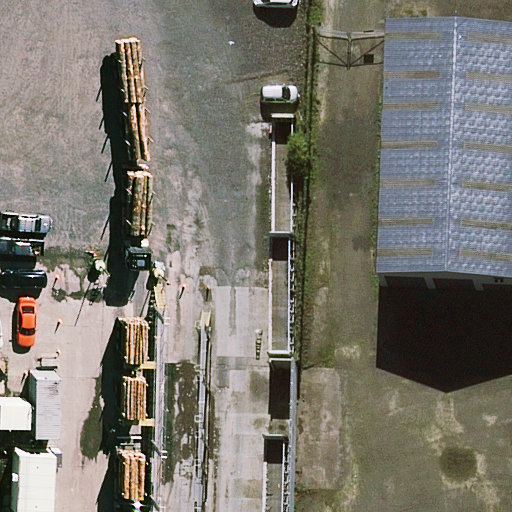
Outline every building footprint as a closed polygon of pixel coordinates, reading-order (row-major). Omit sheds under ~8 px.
[(104,0),(5,0),(2,83),(0,83),(0,180),(30,182),(33,133),(99,135),(104,0)] [(220,0),(128,0),(123,122),(215,126),(220,0)] [(511,38),(388,34),(378,287),(511,291),(511,38)] [(0,356),(0,511),(50,511),(54,421),(1,419),(4,357),(0,356)] [(288,511),(290,486),(293,415),(294,379),(294,368),(200,364),(194,511),(288,511)]
